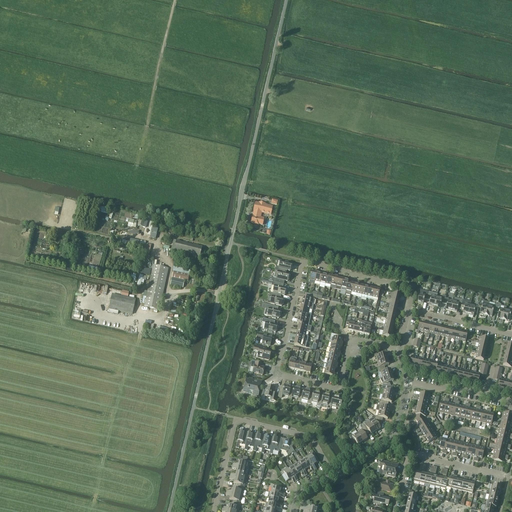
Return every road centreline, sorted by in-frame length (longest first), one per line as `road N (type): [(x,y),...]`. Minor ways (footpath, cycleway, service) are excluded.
road 1 (unclassified): [(169,511),(286,0)]
road 2 (residential): [(408,309),(413,287),(304,261),(276,373),(338,387),(350,340),(399,349)]
road 3 (residential): [(333,475),(309,436),(236,418),(217,511)]
road 4 (track): [(135,170),(174,0)]
